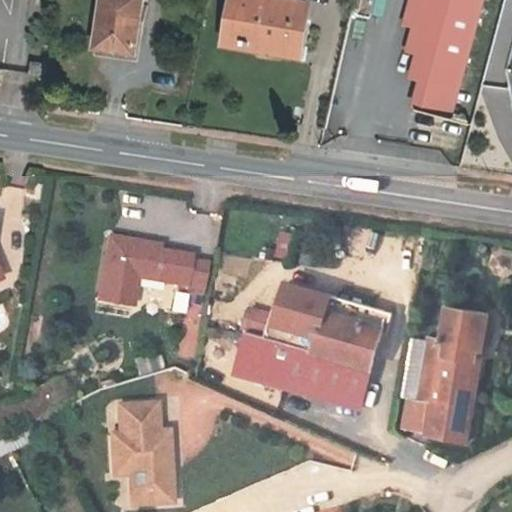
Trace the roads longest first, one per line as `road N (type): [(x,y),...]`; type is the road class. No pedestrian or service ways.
road 1 (primary): [(0,132),(511,203)]
road 2 (unknown): [(381,458),(413,244)]
road 3 (unknown): [(381,458),(201,382)]
road 4 (unknown): [(347,179),(387,0)]
